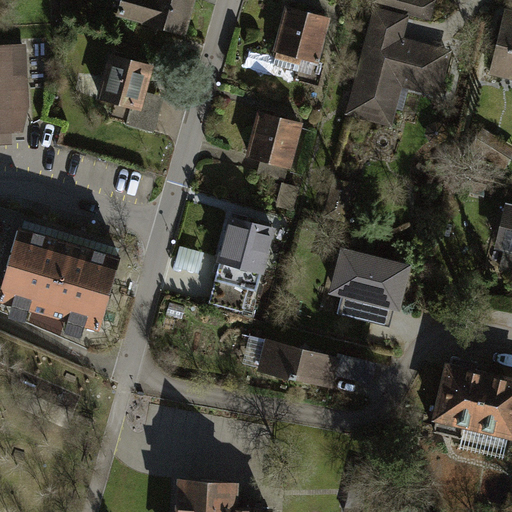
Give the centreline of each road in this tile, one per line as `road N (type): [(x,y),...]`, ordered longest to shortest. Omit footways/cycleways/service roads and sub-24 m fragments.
road 1 (residential): [(128,364),(172,389),(358,419),(394,396),(440,331),(511,337)]
road 2 (residential): [(166,229),(231,0)]
road 3 (residential): [(0,186),(166,229)]
road 4 (residential): [(128,364),(166,229)]
